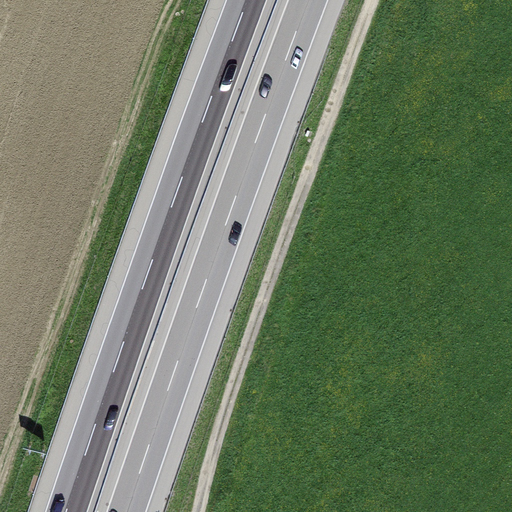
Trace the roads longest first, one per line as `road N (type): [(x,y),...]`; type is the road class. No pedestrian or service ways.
road 1 (motorway): [(126,511),(308,0)]
road 2 (motorway): [(247,0),(66,511)]
road 3 (track): [(373,0),(226,407),(198,511)]
